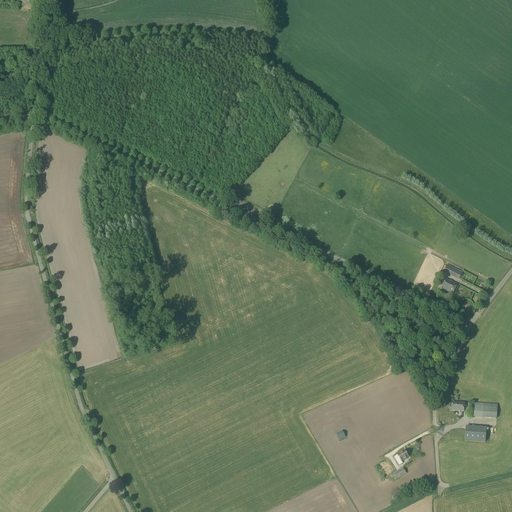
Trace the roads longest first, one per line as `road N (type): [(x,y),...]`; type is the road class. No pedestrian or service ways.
road 1 (unclassified): [(469,325),(34,112)]
road 2 (unclassified): [(132,511),(74,395),(26,212),(34,112)]
road 3 (unclassified): [(465,481),(438,487),(433,423),(469,325)]
road 4 (track): [(338,260),(434,405)]
